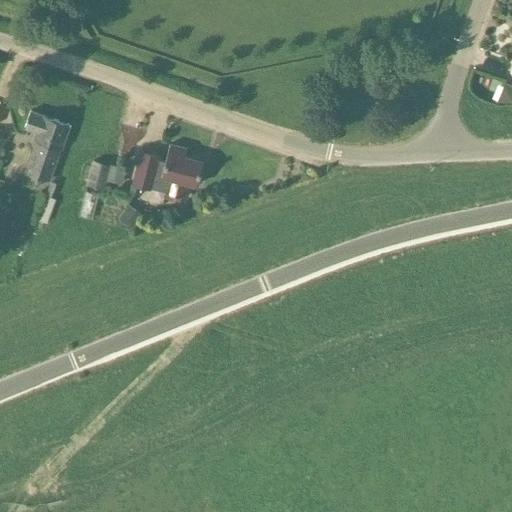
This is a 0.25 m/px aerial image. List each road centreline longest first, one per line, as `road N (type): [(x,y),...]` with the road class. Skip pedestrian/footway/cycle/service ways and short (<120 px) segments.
road 1 (unclassified): [(0,392),(380,242),(511,215)]
road 2 (unclassified): [(443,154),(327,153),(0,38)]
road 3 (track): [(33,508),(82,419),(171,322)]
road 4 (residential): [(443,154),(447,96),(480,0)]
